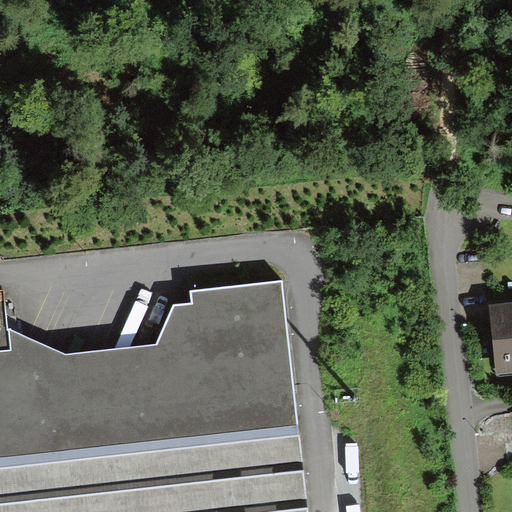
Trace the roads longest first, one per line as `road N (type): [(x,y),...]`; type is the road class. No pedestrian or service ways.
road 1 (residential): [(474,511),(446,188)]
road 2 (track): [(446,188),(455,0)]
